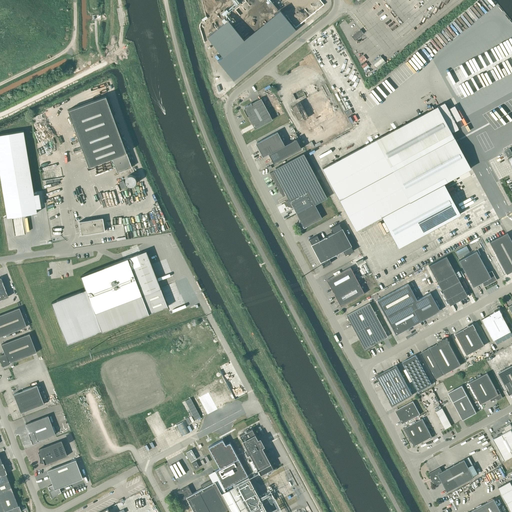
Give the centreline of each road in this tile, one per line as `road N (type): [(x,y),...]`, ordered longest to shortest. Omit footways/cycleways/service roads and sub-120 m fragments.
road 1 (unclassified): [(399,511),(216,162),(165,0)]
road 2 (unclassified): [(358,370),(228,110),(236,93),(334,15),(336,0)]
road 3 (unclassified): [(358,370),(511,286)]
road 4 (unknown): [(352,10),(369,31),(395,42),(456,0)]
road 5 (track): [(74,0),(70,49),(0,84)]
